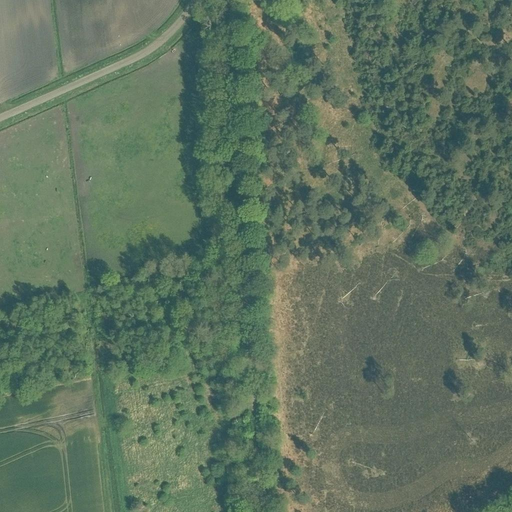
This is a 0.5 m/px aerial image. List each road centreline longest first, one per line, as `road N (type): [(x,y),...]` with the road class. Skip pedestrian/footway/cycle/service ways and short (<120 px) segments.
road 1 (track): [(260,511),(226,0)]
road 2 (unclassified): [(0,117),(149,49),(195,0)]
